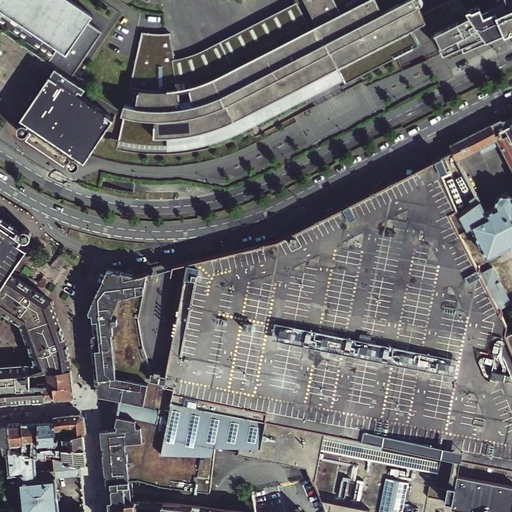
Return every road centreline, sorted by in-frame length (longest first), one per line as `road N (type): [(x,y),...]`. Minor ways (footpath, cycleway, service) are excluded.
road 1 (primary): [(511,58),(293,170),(198,204),(155,208),(90,197),(0,149)]
road 2 (primary): [(202,228),(280,203),(511,87)]
road 3 (residential): [(34,199),(68,238),(103,252),(139,252),(202,228)]
road 4 (primary): [(34,199),(108,227),(202,228)]
